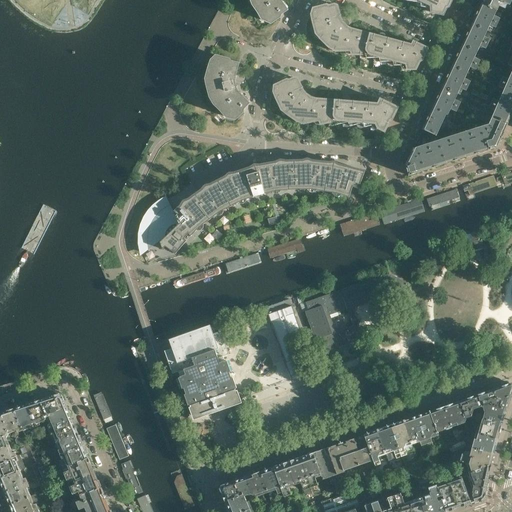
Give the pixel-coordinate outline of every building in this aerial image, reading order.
[(253,0),(255,1),(253,5),(258,13),(260,14),(264,16),(263,19),(262,20),(271,24),(280,18),(281,15),(287,11),(286,9),(288,8),(283,0),(278,0),(281,4),(280,5),(276,0),(253,0)] [(448,7),(451,0),(412,0),(412,2),(416,3),(421,3),(421,7),(427,8),(431,9),(431,12),(431,13),(443,15),(446,8),(448,7)] [(504,8),(507,0),(483,0),(482,3),(481,4),(496,10),(498,5),(504,8)] [(472,24),(486,31),(492,34),(494,28),(499,18),(493,16),(496,10),(481,4),(478,12),(478,11),(477,12),(476,15),(475,16),(476,16),(472,24)] [(338,19),(336,14),(338,13),(339,13),(337,6),(335,5),(329,6),(327,5),(313,9),(311,15),(312,16),(316,19),(313,22),(314,25),(338,19)] [(348,51),(353,33),(346,31),(344,32),(343,31),(345,29),(349,25),(349,23),(349,22),(345,21),(341,25),(340,25),(339,26),(337,25),(339,24),(338,19),(314,25),(316,34),(317,34),(322,36),(321,39),(321,40),(329,47),(330,47),(335,47),(336,51),(347,51),(348,51)] [(489,39),(484,36),(486,31),(472,24),(471,25),(472,25),(468,32),(467,33),(468,33),(466,36),(466,37),(462,45),(476,52),(479,46),(484,49),(489,39)] [(362,54),(368,34),(356,31),(356,32),(356,33),(353,33),(348,51),(351,51),(352,54),(362,54)] [(390,62),(395,41),(384,38),(385,37),(385,36),(382,33),(381,34),(380,35),(379,35),(379,37),(368,34),(362,54),(365,54),(366,58),(366,59),(367,59),(367,58),(380,58),(380,62),(388,62),(390,62)] [(422,60),(427,49),(413,42),(413,43),(411,42),(411,41),(407,42),(407,43),(406,44),(395,41),(390,62),(393,62),(394,65),(394,66),(402,66),(407,65),(408,69),(408,70),(415,70),(419,62),(422,60)] [(479,60),(474,57),(476,52),(462,45),(462,46),(458,53),(458,54),(456,57),(456,58),(452,66),(466,73),(469,67),(474,70),(479,60)] [(235,84),(234,84),(230,85),(229,83),(231,82),(234,72),(235,73),(236,73),(238,64),(231,62),(229,60),(216,57),(212,61),(212,62),(213,67),(210,68),(209,68),(206,80),(207,81),(210,84),(208,87),(210,98),(212,98),(216,100),(215,104),(214,104),(221,111),(223,112),(227,113),(227,117),(226,117),(236,119),(243,112),(243,109),(249,104),(248,102),(250,100),(242,92),(241,92),(240,92),(239,92),(238,94),(242,98),(240,100),(237,97),(238,96),(233,92),(232,92),(231,90),(236,89),(235,89),(236,89),(237,88),(237,87),(238,87),(238,86),(237,85),(236,84),(235,84)] [(469,81),(464,78),(466,73),(452,66),(452,67),(448,74),(442,87),(457,94),(459,89),(465,91),(469,81)] [(511,74),(509,80),(503,77),(499,88),(504,90),(502,96),(511,100),(511,74)] [(300,91),(298,87),(300,86),(297,79),(295,78),(289,81),(287,80),(274,86),(274,92),(275,93),(279,95),(277,99),(276,99),(278,102),(300,91)] [(459,102),(454,100),(457,94),(442,87),(436,100),(433,108),(432,108),(432,109),(447,115),(449,110),(455,112),(459,102)] [(316,121),(318,102),(310,102),(309,103),(308,102),(309,100),(312,95),(312,93),(308,92),(307,92),(304,97),(303,99),(301,98),(302,96),(300,91),(278,102),(282,110),(283,110),(288,111),(288,114),(288,115),(297,121),(298,121),(298,120),(302,119),(304,123),(315,121),(316,121)] [(511,100),(502,96),(499,101),(494,99),(489,109),(495,112),(492,117),(507,124),(507,123),(511,115),(511,114),(511,112),(511,100)] [(359,124),(361,103),(350,102),(350,100),(346,98),(344,100),(344,102),(332,101),(331,122),(334,121),(335,125),(344,124),(344,123),(348,122),(350,126),(358,125),(359,124)] [(331,122),(332,101),(321,100),(321,101),(321,102),(318,102),(316,121),(319,120),(321,124),(329,122),(331,122)] [(392,120),(397,108),(380,100),(379,102),(377,101),(377,100),(373,102),(373,104),(361,103),(359,124),(362,124),(364,127),(364,128),(364,127),(377,125),(378,128),(378,129),(384,132),(389,121),(392,120)] [(437,137),(447,115),(432,109),(429,117),(428,117),(427,120),(426,121),(423,129),(422,130),(437,137)] [(502,136),(503,133),(507,124),(492,117),(489,124),(480,127),(487,150),(488,150),(496,147),(496,148),(497,147),(497,146),(501,137),(502,136)] [(487,150),(480,127),(459,134),(466,157),(467,157),(474,154),(475,154),(478,153),(479,153),(487,150)] [(466,157),(459,134),(438,141),(445,164),(446,164),(446,163),(454,161),(457,160),(458,160),(458,159),(466,157)] [(445,164),(438,141),(417,147),(424,170),(425,170),(433,168),(433,167),(436,166),(437,167),(437,166),(445,164)] [(424,170),(417,147),(413,149),(407,161),(408,161),(406,164),(405,165),(405,166),(406,166),(406,169),(408,175),(408,176),(409,175),(417,173),(418,173),(418,172),(424,170),(424,171),(424,170)] [(224,210),(238,203),(246,199),(246,200),(254,197),(254,196),(264,194),(272,192),(281,191),(289,190),(300,189),(300,190),(308,190),(308,189),(317,190),(332,193),(341,195),(349,198),(353,187),(358,189),(365,171),(338,164),(335,162),(334,162),(333,162),(329,163),(312,161),(308,159),(307,159),(303,160),(285,161),(281,160),(280,160),(276,162),(260,165),(260,166),(255,166),(254,166),(250,168),(249,168),(234,173),(230,173),(229,173),(229,174),(226,177),(206,187),(188,199),(184,201),(183,201),(183,202),(181,205),(179,207),(170,206),(167,200),(163,201),(160,204),(157,206),(154,209),(151,212),(149,215),(146,218),(145,222),(143,226),(142,229),(141,233),(141,237),(141,241),(141,245),(142,249),(143,253),(160,240),(161,242),(160,242),(161,245),(163,250),(165,247),(170,250),(176,254),(187,241),(184,239),(188,234),(191,237),(197,230),(196,230),(203,224),(203,225),(216,215),(223,210),(224,210)] [(511,175),(503,179),(506,188),(511,186),(511,175)] [(463,191),(466,200),(499,189),(496,180),(463,191)] [(461,198),(458,189),(427,198),(430,208),(461,198)] [(422,200),(381,213),(385,226),(426,213),(422,200)] [(339,227),(343,239),(380,227),(376,215),(339,227)] [(479,240),(477,236),(476,232),(461,237),(462,241),(463,245),(464,245),(467,254),(483,249),(480,240),(479,240)] [(301,252),(297,243),(268,252),(271,262),(301,252)] [(262,264),(259,253),(223,265),(226,275),(262,264)] [(359,343),(364,341),(366,338),(364,333),(361,332),(352,307),(388,294),(391,296),(399,279),(389,274),(365,283),(366,284),(363,286),(362,283),(306,303),(308,311),(305,312),(315,340),(319,339),(324,353),(357,341),(359,343)] [(409,305),(417,288),(399,279),(391,296),(409,305)] [(277,310),(293,304),(291,298),(275,304),(277,310)] [(310,374),(299,341),(296,333),(301,332),(292,307),(269,315),(275,333),(292,381),(310,374)] [(231,372),(227,361),(225,361),(223,356),(229,354),(221,331),(213,334),(210,325),(169,340),(172,348),(172,349),(171,349),(164,351),(173,374),(178,372),(179,373),(180,376),(180,377),(180,378),(179,378),(182,389),(184,388),(186,394),(185,395),(188,405),(190,405),(190,406),(192,405),(192,407),(191,407),(195,420),(240,404),(236,391),(234,392),(234,390),(235,389),(237,388),(233,378),(231,378),(229,372),(231,372)] [(507,409),(511,393),(511,385),(509,383),(479,394),(483,404),(482,406),(484,407),(485,405),(491,403),(492,405),(507,409)] [(103,392),(94,396),(105,424),(114,421),(103,392)] [(50,412),(67,406),(62,395),(58,394),(37,401),(44,418),(48,417),(50,412)] [(482,406),(483,404),(479,394),(460,401),(466,418),(472,416),(474,409),(482,406)] [(44,418),(37,401),(25,405),(35,427),(39,426),(37,421),(44,418)] [(467,420),(466,418),(460,401),(443,407),(450,428),(466,422),(467,420)] [(502,424),(507,409),(492,405),(491,403),(485,405),(484,407),(486,412),(484,418),(502,424)] [(35,427),(25,405),(14,408),(21,427),(29,424),(31,429),(35,427)] [(72,419),(67,406),(50,412),(48,417),(50,422),(47,424),(49,428),(72,419)] [(450,428),(443,407),(430,411),(437,432),(450,428)] [(23,431),(21,427),(14,408),(0,413),(8,431),(17,428),(19,433),(23,431)] [(437,432),(430,411),(417,416),(428,447),(433,445),(430,439),(432,434),(437,432)] [(428,447),(417,416),(404,420),(411,441),(417,439),(421,442),(423,449),(428,447)] [(497,439),(502,424),(484,418),(479,417),(477,423),(481,425),(478,433),(497,439)] [(77,431),(72,419),(49,428),(50,433),(54,431),(58,440),(77,431)] [(411,441),(404,420),(391,425),(402,456),(407,455),(404,448),(406,443),(411,441)] [(119,460),(128,456),(116,425),(107,428),(119,460)] [(402,456),(391,425),(378,430),(385,451),(391,449),(395,451),(397,458),(402,456)] [(385,451),(378,430),(365,434),(374,459),(376,466),(381,464),(378,457),(380,453),(385,451)] [(83,444),(77,431),(58,440),(61,448),(57,449),(59,454),(83,444)] [(493,454),(497,439),(478,433),(476,439),(475,438),(471,449),(473,449),(493,454)] [(374,459),(365,434),(313,453),(321,474),(322,479),(343,471),(342,470),(374,459)] [(88,457),(83,444),(59,454),(61,459),(65,457),(68,465),(88,457)] [(0,462),(16,456),(14,452),(11,453),(7,445),(0,447),(0,462)] [(454,456),(450,446),(444,448),(448,458),(454,456)] [(491,464),(493,454),(473,449),(471,449),(469,457),(461,455),(459,463),(469,466),(471,471),(491,464)] [(36,463),(35,459),(31,450),(27,452),(32,465),(36,463)] [(321,474),(313,453),(300,457),(313,494),(320,491),(314,476),(321,474)] [(0,478),(18,471),(15,462),(18,460),(16,456),(0,462),(0,478)] [(94,472),(88,457),(68,465),(70,469),(63,472),(66,480),(73,477),(75,480),(94,472)] [(313,494),(300,457),(287,462),(294,483),(300,481),(306,496),(313,494)] [(133,496),(143,492),(130,460),(120,464),(133,496)] [(294,483),(287,462),(274,467),(282,491),(286,503),(293,501),(288,485),(294,483)] [(42,476),(38,468),(36,463),(32,465),(38,478),(42,476)] [(484,496),(491,464),(471,471),(468,472),(469,476),(462,479),(470,503),(481,499),(484,496)] [(282,491),(274,467),(260,471),(267,490),(274,488),(275,493),(282,491)] [(27,482),(25,478),(22,479),(18,471),(0,478),(0,479),(5,491),(27,482)] [(267,490),(260,471),(245,477),(251,494),(254,495),(267,490)] [(100,487),(94,472),(75,480),(76,484),(69,487),(72,494),(79,492),(81,495),(100,487)] [(182,474),(172,478),(185,509),(195,506),(182,474)] [(45,484),(42,476),(38,478),(43,491),(47,489),(45,484)] [(251,494),(245,477),(221,485),(220,489),(226,503),(244,496),(251,494)] [(470,503),(462,479),(449,483),(458,507),(470,503)] [(29,496),(25,488),(29,486),(27,482),(5,491),(10,504),(29,496)] [(54,489),(51,482),(45,484),(47,489),(48,491),(54,489)] [(458,507),(449,483),(437,487),(446,511),(458,507)] [(107,502),(100,487),(81,495),(82,499),(75,502),(78,509),(85,506),(87,510),(107,502)] [(444,511),(446,511),(437,487),(428,491),(429,494),(424,496),(424,499),(429,511),(444,511)] [(51,499),(48,491),(47,489),(43,491),(48,503),(53,502),(51,499)] [(57,497),(54,489),(48,491),(51,499),(57,497)] [(357,499),(354,491),(343,495),(346,503),(357,499)] [(412,511),(410,504),(404,506),(400,494),(394,496),(399,511),(412,511)] [(153,511),(146,495),(137,499),(142,511),(153,511)] [(349,511),(346,503),(343,495),(332,499),(336,511),(349,511)] [(429,511),(424,499),(417,501),(415,495),(407,498),(410,504),(412,511),(429,511)] [(27,511),(38,508),(36,504),(33,505),(29,496),(10,504),(13,511),(27,511)] [(251,510),(247,498),(245,499),(244,496),(226,503),(229,511),(244,511),(249,510),(251,510)] [(399,511),(394,496),(388,498),(393,510),(387,511),(399,511)] [(336,511),(332,499),(321,503),(322,508),(323,511),(336,511)] [(110,511),(107,502),(87,510),(87,511),(110,511)] [(387,511),(386,511),(380,511),(377,502),(371,504),(374,511),(387,511)] [(322,508),(321,503),(309,507),(311,511),(322,508)]
